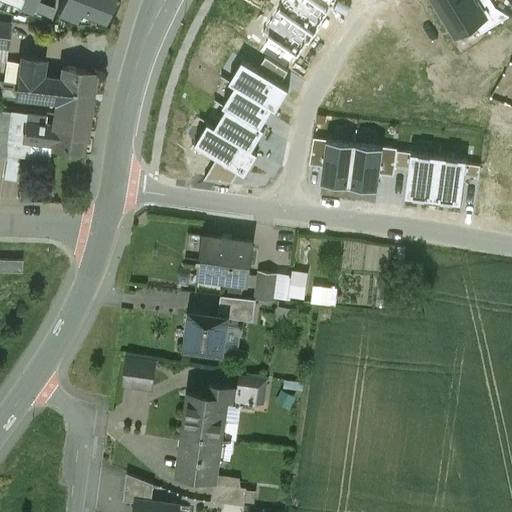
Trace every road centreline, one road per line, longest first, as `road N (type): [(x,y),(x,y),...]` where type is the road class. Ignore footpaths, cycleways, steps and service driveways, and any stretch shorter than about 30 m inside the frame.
road 1 (residential): [(288,219),(313,91),(335,51),(381,0)]
road 2 (residential): [(511,247),(288,219)]
road 3 (tertiary): [(0,424),(62,335),(106,230)]
road 4 (tertiary): [(112,197),(136,67),(163,0)]
road 5 (residential): [(288,219),(112,197)]
